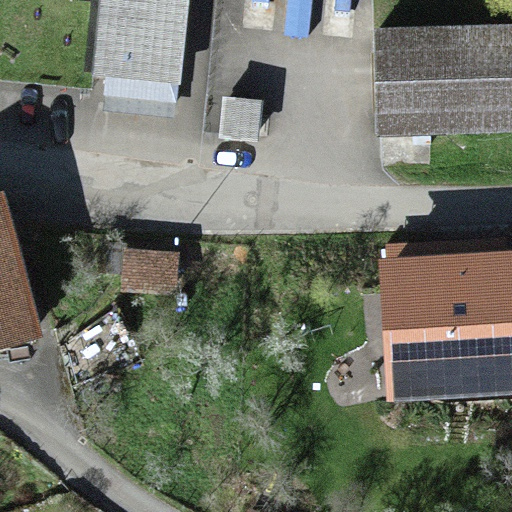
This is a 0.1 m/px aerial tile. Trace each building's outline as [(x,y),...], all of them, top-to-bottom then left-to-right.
[(60,116),(73,66),(89,0),(9,0),(11,103),(60,116)] [(511,39),(378,38),(377,129),(511,130),(511,39)] [(191,96),(73,66),(60,116),(178,146),(191,96)] [(1,197),(0,196),(0,350),(39,340),(1,197)] [(511,251),(377,259),(385,401),(394,401),(511,394),(511,251)]
